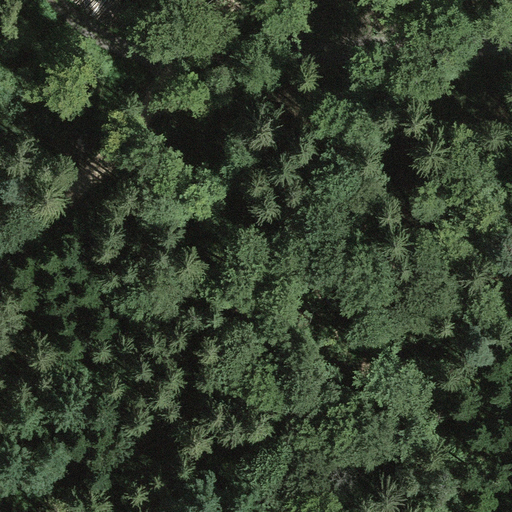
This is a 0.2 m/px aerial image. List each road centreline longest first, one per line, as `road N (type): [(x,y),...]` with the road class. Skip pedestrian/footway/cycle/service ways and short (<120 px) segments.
road 1 (track): [(511,43),(264,51),(173,64),(98,36),(55,0)]
road 2 (track): [(0,245),(38,217),(165,76),(219,0)]
